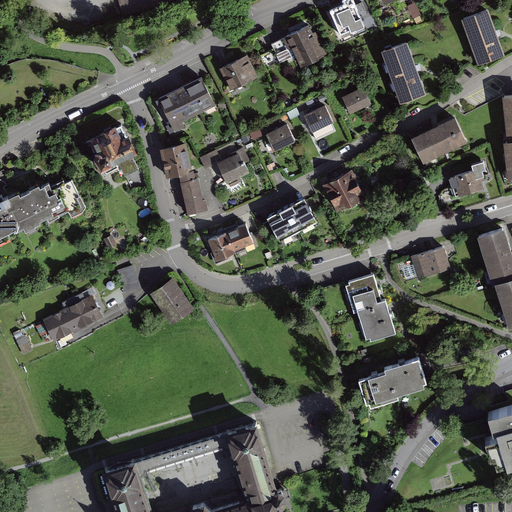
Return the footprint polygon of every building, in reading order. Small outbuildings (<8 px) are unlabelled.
[(172,0),(123,0),(127,12),(172,0)] [(371,23),(359,0),(342,0),(344,2),(327,11),(341,38),(371,23)] [(496,31),(488,9),(465,17),(481,62),(503,54),(496,31)] [(315,23),(279,39),(289,60),(301,55),(305,64),(329,52),(315,23)] [(406,41),(381,50),(400,104),(425,95),(406,41)] [(276,46),(262,53),(270,69),(284,63),(276,46)] [(244,55),(216,69),(228,91),(255,77),(244,55)] [(200,78),(154,101),(168,127),(213,105),(200,78)] [(372,101),(363,85),(342,96),(351,112),(372,101)] [(324,103),(304,113),(317,140),(337,131),(324,103)] [(511,138),(511,103),(500,105),(504,139),(511,138)] [(468,141),(455,116),(413,137),(426,162),(468,141)] [(287,123),(265,134),(273,150),(295,139),(287,123)] [(134,152),(119,124),(82,143),(98,173),(115,165),(120,175),(137,167),(130,154),(134,152)] [(511,173),(511,138),(504,139),(502,139),(507,174),(511,173)] [(242,147),(241,146),(237,148),(234,141),(220,148),(223,155),(242,147)] [(181,144),(161,148),(168,177),(175,175),(188,172),(181,144)] [(229,157),(215,163),(224,181),(248,170),(244,161),(248,159),(242,147),(228,154),(229,157)] [(484,184),(478,167),(445,178),(449,189),(453,187),(455,194),(484,184)] [(188,172),(175,175),(184,216),(204,212),(202,200),(199,200),(194,178),(190,179),(188,172)] [(346,174),(318,187),(330,212),(358,200),(346,174)] [(0,231),(9,227),(11,232),(37,218),(39,222),(60,210),(64,218),(76,212),(70,200),(74,198),(65,181),(47,191),(43,183),(29,190),(28,187),(9,197),(2,184),(0,179),(0,231)] [(315,215),(305,196),(265,219),(275,238),(315,215)] [(255,239),(246,222),(222,234),(231,251),(255,239)] [(511,272),(511,252),(503,227),(476,237),(492,280),(511,272)] [(231,251),(222,234),(206,242),(215,259),(231,251)] [(118,243),(113,235),(106,238),(111,246),(118,243)] [(451,267),(443,245),(411,256),(419,278),(451,267)] [(134,264),(118,270),(125,293),(141,288),(134,264)] [(376,269),(341,281),(342,284),(346,293),(341,295),(343,300),(347,311),(353,309),(366,345),(399,333),(376,269)] [(511,320),(511,272),(492,280),(507,322),(511,320)] [(154,290),(176,320),(196,305),(173,275),(154,290)] [(322,291),(327,305),(343,300),(341,295),(346,293),(342,284),(322,291)] [(100,292),(74,304),(83,325),(109,312),(100,292)] [(40,320),(49,340),(83,325),(74,304),(40,320)] [(26,352),(34,348),(29,339),(21,344),(26,352)] [(428,383),(418,354),(375,368),(376,373),(361,378),(372,408),(400,399),(398,393),(428,383)] [(511,405),(477,419),(479,422),(484,436),(477,438),(490,474),(511,465),(511,405)] [(103,511),(284,511),(275,483),(256,422),(87,473),(103,511)] [(450,447),(484,436),(479,422),(445,434),(450,447)]
